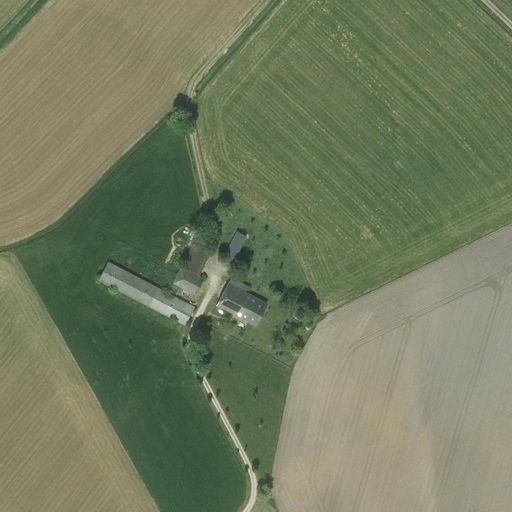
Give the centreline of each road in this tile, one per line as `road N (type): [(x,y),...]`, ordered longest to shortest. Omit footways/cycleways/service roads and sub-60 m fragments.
road 1 (track): [(205,294),(216,245),(186,110),(195,80),(265,0)]
road 2 (track): [(205,294),(188,348),(249,467),(255,487),(245,511)]
